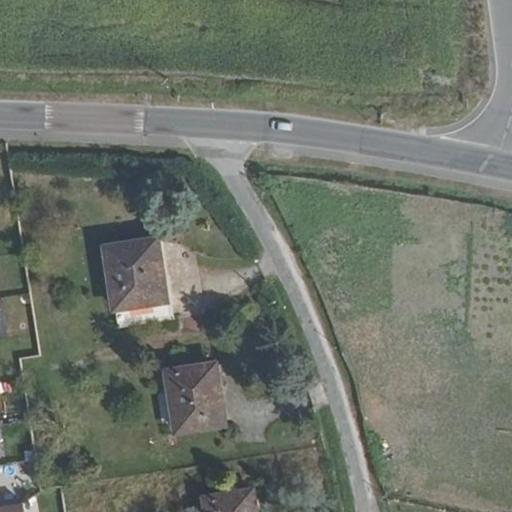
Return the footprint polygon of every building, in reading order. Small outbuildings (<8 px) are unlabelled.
[(170,302),(160,243),(111,250),(120,310),(170,302)] [(173,321),(170,302),(120,310),(123,329),(173,321)] [(216,372),(169,379),(179,438),(225,431),(216,372)] [(254,511),(252,498),(206,505),(207,511),(254,511)] [(3,505),(0,505),(0,511),(31,511),(30,501),(3,505)]
